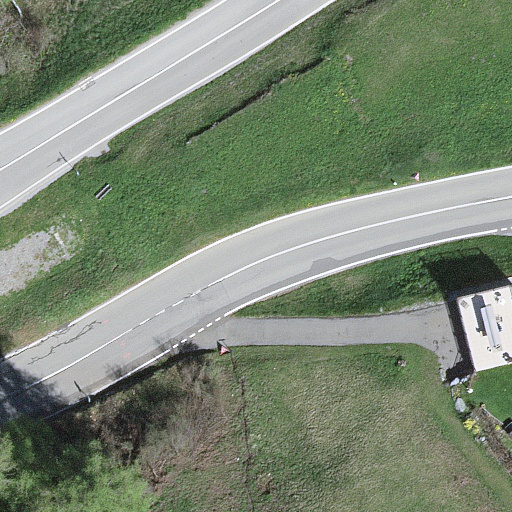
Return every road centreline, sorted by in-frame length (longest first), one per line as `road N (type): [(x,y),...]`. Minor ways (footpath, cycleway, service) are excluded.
road 1 (tertiary): [(0,394),(36,382),(240,268),(320,238),(511,196)]
road 2 (tertiary): [(273,0),(0,168)]
